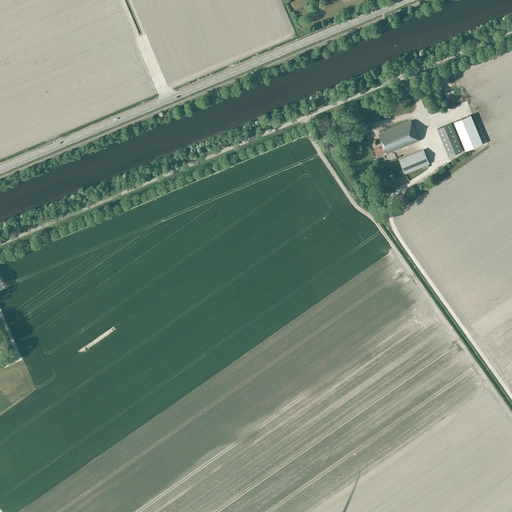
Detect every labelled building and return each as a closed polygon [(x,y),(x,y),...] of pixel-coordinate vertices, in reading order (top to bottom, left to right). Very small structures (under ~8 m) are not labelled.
[(441,122),(437,113),(429,116),(432,125),(441,122)] [(471,115),(454,122),(466,150),(483,143),(471,115)] [(384,155),(419,141),(411,120),(379,133),(383,145),(375,148),(378,157),(383,155),(384,155)] [(437,129),(449,157),(463,151),(452,123),(437,129)] [(429,167),(428,164),(430,163),(424,149),(399,159),(405,174),(423,166),(424,169),(429,167)]
